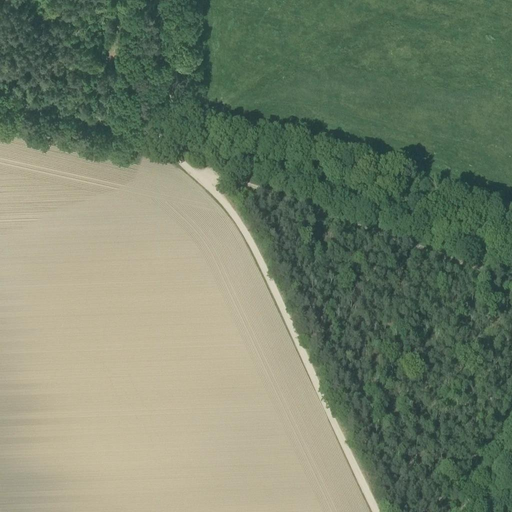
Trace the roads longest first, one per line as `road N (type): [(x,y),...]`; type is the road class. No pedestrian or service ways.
road 1 (track): [(203,176),(231,204),(375,511)]
road 2 (track): [(511,278),(232,178),(203,176)]
road 3 (track): [(0,100),(162,142)]
road 4 (track): [(174,0),(172,104),(162,142)]
